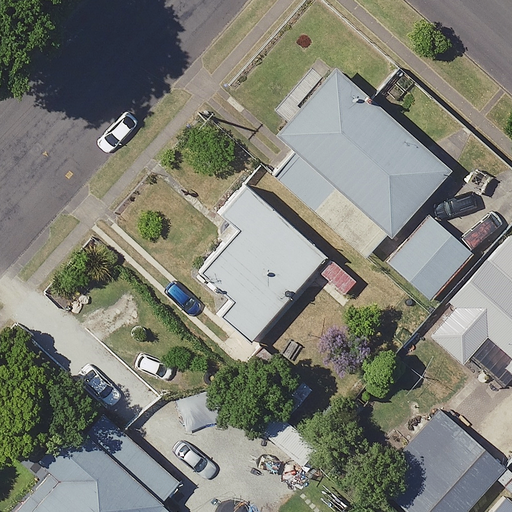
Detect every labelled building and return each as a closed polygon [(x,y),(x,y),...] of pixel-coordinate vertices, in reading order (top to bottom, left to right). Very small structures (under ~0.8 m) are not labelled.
[(284,138),(399,240),(458,174),(343,72),(284,138)] [(228,321),(257,347),(333,261),(254,191),(229,220),(244,234),(205,278),(239,308),(228,321)] [(396,267),(438,304),(482,256),(439,218),(396,267)] [(511,359),(511,278),(494,263),(455,307),(460,311),(435,339),(471,370),(495,344),(511,359)] [(476,511),(511,472),(511,470),(445,411),(380,485),(410,511),(476,511)] [(42,511),(172,511),(84,434),(51,470),(67,484),(42,511)] [(511,511),(511,502),(511,503),(503,511),(511,511)]
